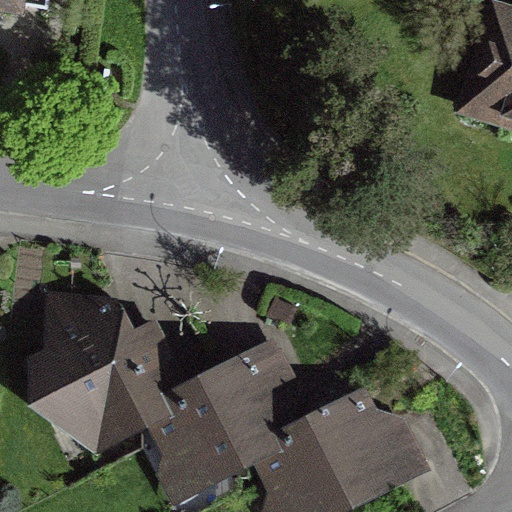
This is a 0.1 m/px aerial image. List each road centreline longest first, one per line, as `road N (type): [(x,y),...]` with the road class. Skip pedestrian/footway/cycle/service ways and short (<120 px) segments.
road 1 (residential): [(511,364),(423,296),(350,258),(184,203)]
road 2 (residential): [(184,203),(176,0)]
road 3 (residential): [(184,203),(0,179)]
